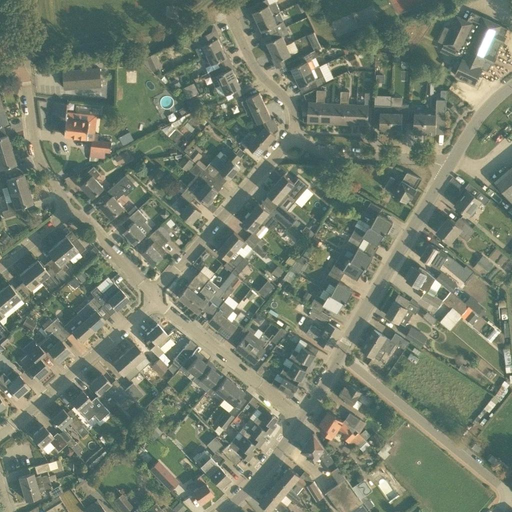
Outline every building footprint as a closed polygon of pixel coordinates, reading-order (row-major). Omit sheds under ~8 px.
[(257,22),(279,12),(280,11),(276,1),(268,5),(265,0),(263,0),(248,7),(251,13),(253,12),(257,22)] [(279,12),(257,22),(262,31),(260,32),(262,38),(286,27),(279,12)] [(456,16),(443,44),(458,50),(456,56),(462,59),(455,75),(474,84),(481,68),(488,71),(492,63),(490,63),(493,56),(495,57),(501,43),(499,42),(502,36),(504,37),(508,29),(471,12),(467,21),(456,16)] [(287,45),(282,35),(288,32),(286,27),(262,38),(265,43),(267,42),(271,52),(287,45)] [(220,37),(217,31),(206,36),(204,33),(195,37),(204,56),(201,57),(222,47),(218,38),(220,37)] [(315,50),(321,47),(314,31),(307,34),(315,50)] [(276,68),(288,63),(285,57),(291,54),(287,45),(271,52),(276,61),(274,62),(276,68)] [(227,57),(222,47),(201,57),(205,67),(206,67),(209,72),(208,72),(231,62),(229,56),(227,57)] [(292,79),(312,70),(320,66),(316,57),(313,58),(310,52),(298,58),(300,64),(291,68),(294,72),(289,74),(292,79)] [(156,53),(147,58),(151,66),(160,62),(156,53)] [(354,53),(348,56),(352,65),(358,62),(354,53)] [(215,87),(236,78),(232,68),(234,67),(231,62),(208,72),(215,87)] [(324,82),(321,76),(324,75),(320,66),(312,70),(292,79),(294,84),(298,82),(300,86),(301,86),(304,91),(324,82)] [(65,89),(101,86),(100,68),(63,71),(64,77),(62,79),(62,81),(64,82),(65,89)] [(376,74),(375,83),(384,83),(384,75),(376,74)] [(241,87),(236,78),(215,87),(220,97),(225,94),(228,100),(245,92),(243,86),(241,87)] [(193,82),(181,87),(187,98),(198,92),(193,82)] [(265,104),(259,92),(247,98),(246,96),(240,99),(247,112),(252,110),(265,104)] [(408,110),(408,104),(402,104),(402,97),(391,97),(391,105),(390,132),(402,132),(402,122),(408,123),(408,110)] [(192,100),(186,102),(191,112),(196,109),(192,100)] [(68,104),(54,102),(51,130),(66,132),(66,137),(87,140),(89,121),(66,118),(67,111),(68,104)] [(319,123),(320,103),(317,102),(308,102),(307,122),(319,123)] [(331,123),(332,103),(324,103),(320,103),(319,123),(331,123)] [(343,124),(344,104),(341,103),(332,103),(331,123),(343,124)] [(272,119),(265,104),(252,110),(258,123),(259,122),(262,130),(273,139),(276,135),(275,133),(279,129),(274,118),(272,119)] [(355,125),(356,104),(348,104),(344,104),(343,124),(355,125)] [(368,125),(369,105),(364,105),(356,104),(355,125),(368,125)] [(390,132),(391,105),(374,105),(374,121),(380,122),(379,132),(390,132)] [(424,133),(425,114),(414,113),(414,110),(408,110),(408,123),(414,123),(413,133),(424,133)] [(436,134),(436,114),(425,114),(424,133),(436,134)] [(171,124),(161,129),(167,134),(169,136),(176,128),(175,127),(171,124)] [(258,155),(273,139),(262,130),(250,144),(245,140),(242,143),(247,148),(248,146),(258,155)] [(0,152),(11,149),(6,135),(0,136),(0,152)] [(126,136),(117,140),(118,141),(121,148),(129,143),(126,136)] [(92,140),(91,150),(90,156),(105,158),(105,152),(110,152),(111,141),(94,140),(92,139),(92,140)] [(237,145),(234,148),(237,151),(236,153),(241,157),(245,152),(237,145)] [(11,149),(0,152),(0,174),(5,173),(3,167),(15,163),(17,162),(18,160),(17,156),(14,154),(13,155),(11,149)] [(190,155),(196,161),(202,155),(196,149),(190,155)] [(127,150),(115,156),(119,164),(131,158),(127,150)] [(236,153),(233,151),(228,157),(224,154),(220,150),(211,161),(204,169),(214,177),(220,170),(230,179),(240,168),(235,163),(241,157),(236,153)] [(185,155),(178,163),(187,170),(188,168),(194,162),(185,155)] [(204,169),(197,163),(190,170),(206,184),(203,188),(198,184),(192,190),(188,186),(185,190),(194,198),(197,195),(208,204),(214,197),(213,196),(217,191),(211,185),(216,180),(213,178),(214,177),(204,169)] [(92,197),(103,187),(95,178),(100,174),(93,166),(83,176),(87,180),(81,185),(92,197)] [(511,202),(511,166),(495,181),(511,202)] [(156,167),(148,177),(155,183),(164,173),(156,167)] [(416,188),(422,179),(407,172),(402,180),(398,188),(392,184),(395,179),(390,176),(384,188),(394,194),(406,201),(410,195),(412,197),(413,195),(414,195),(416,192),(415,190),(416,188)] [(7,179),(5,173),(0,174),(0,183),(1,188),(7,186),(9,194),(27,188),(23,174),(7,179)] [(295,183),(284,174),(275,184),(286,193),(290,188),(293,191),(297,186),(302,191),(306,186),(299,179),(295,183)] [(485,204),(489,199),(469,182),(462,191),(464,194),(455,205),(468,216),(480,201),(485,204)] [(111,218),(123,207),(116,199),(124,193),(115,183),(106,192),(110,198),(101,206),(111,218)] [(289,195),(286,193),(275,184),(267,194),(278,203),(274,208),(296,228),(300,223),(296,219),(286,210),(280,205),(284,200),(289,195)] [(328,205),(340,191),(332,184),(321,198),(328,205)] [(194,198),(185,190),(180,186),(178,189),(182,193),(177,199),(186,206),(180,213),(192,223),(201,212),(190,202),(194,198)] [(4,218),(18,214),(16,207),(32,202),(27,188),(9,194),(11,201),(6,203),(8,209),(2,211),(4,218)] [(386,234),(393,222),(378,214),(382,208),(371,202),(365,212),(375,218),(371,225),(370,224),(369,225),(386,234)] [(259,203),(251,213),(261,222),(264,224),(268,219),(272,215),(288,228),(292,232),(296,228),(274,208),(270,212),(259,203)] [(134,244),(145,234),(139,227),(147,219),(138,209),(129,217),(135,222),(124,232),(134,244)] [(257,243),(261,238),(256,234),(260,229),(257,227),(261,222),(251,213),(242,222),(253,232),(249,236),(257,243)] [(461,229),(470,237),(475,230),(459,217),(454,223),(448,218),(436,232),(450,243),(461,229)] [(165,242),(171,236),(161,225),(150,236),(155,241),(151,244),(142,253),(153,265),(163,256),(162,256),(167,251),(160,244),(164,240),(165,242)] [(386,234),(369,225),(365,232),(356,227),(350,236),(362,243),(365,238),(377,245),(384,233),(386,234)] [(245,241),(234,231),(226,241),(236,251),(241,246),(243,248),(247,243),(253,248),(263,257),(267,252),(257,243),(249,236),(245,241)] [(0,237),(0,241),(4,245),(5,243),(8,239),(2,234),(0,237)] [(67,238),(66,236),(57,244),(68,258),(78,250),(80,253),(85,248),(77,238),(72,241),(68,237),(67,238)] [(314,236),(309,245),(317,250),(322,241),(314,236)] [(366,268),(373,256),(358,248),(362,243),(350,236),(345,246),(355,253),(351,260),(350,259),(349,259),(366,268)] [(261,238),(257,243),(261,247),(265,242),(261,238)] [(232,272),(237,276),(239,273),(240,271),(236,267),(244,257),(236,251),(226,241),(217,251),(228,260),(224,265),(232,272)] [(464,266),(449,256),(429,243),(420,257),(430,264),(431,264),(439,269),(444,261),(448,263),(446,266),(458,276),(464,266)] [(64,282),(70,277),(64,270),(68,267),(63,262),(68,258),(57,244),(48,251),(49,253),(48,254),(52,258),(48,262),(62,280),(64,282)] [(299,272),(307,259),(302,255),(298,261),(298,262),(296,261),(290,268),(299,272)] [(483,268),(485,269),(491,262),(482,255),(477,263),(483,268)] [(366,268),(349,259),(345,266),(336,261),(331,271),(342,277),(345,272),(357,279),(364,268),(366,269),(366,268)] [(39,262),(37,260),(28,267),(40,281),(49,274),(51,277),(51,276),(57,284),(62,280),(48,262),(44,265),(40,261),(39,262)] [(27,296),(33,291),(33,292),(42,285),(40,281),(28,267),(19,275),(20,277),(19,277),(23,282),(19,286),(27,296)] [(420,267),(418,269),(415,267),(414,268),(411,267),(408,273),(410,274),(407,280),(418,287),(425,291),(434,277),(427,271),(420,267)] [(82,270),(76,276),(82,282),(88,277),(82,270)] [(210,278),(200,270),(197,275),(196,275),(179,297),(189,305),(204,286),(209,279),(210,278)] [(330,293),(346,302),(353,290),(339,282),(342,277),(331,271),(330,271),(327,277),(325,281),(335,287),(331,294),(330,293)] [(232,272),(224,282),(228,286),(237,276),(232,272)] [(436,279),(446,287),(451,291),(455,286),(457,284),(442,272),(441,274),(436,279)] [(224,300),(235,288),(241,280),(240,278),(237,276),(228,286),(219,298),(205,315),(209,319),(208,321),(218,329),(227,318),(227,317),(234,308),(224,300)] [(75,277),(69,282),(74,288),(80,283),(75,277)] [(219,287),(209,279),(204,286),(189,305),(199,313),(200,312),(205,315),(219,298),(228,286),(224,282),(219,287)] [(90,291),(94,296),(102,305),(108,300),(116,309),(128,299),(120,289),(119,289),(114,282),(102,292),(96,286),(94,288),(90,291)] [(0,290),(0,291),(11,305),(20,298),(22,300),(27,296),(19,286),(15,289),(11,284),(10,285),(9,284),(0,290)] [(251,290),(246,296),(251,300),(256,294),(251,290)] [(0,318),(4,315),(2,313),(11,305),(0,291),(0,318)] [(425,291),(421,297),(438,308),(442,301),(434,296),(425,291)] [(461,315),(469,306),(463,302),(451,291),(442,301),(450,308),(452,307),(461,315)] [(346,303),(346,302),(330,293),(325,300),(316,295),(310,306),(314,308),(321,312),(325,306),(337,313),(344,302),(346,303)] [(415,313),(419,307),(410,301),(398,294),(386,315),(398,322),(399,321),(405,325),(412,311),(415,313)] [(84,321),(92,330),(104,320),(96,310),(102,305),(94,296),(85,304),(92,313),(84,321)] [(321,312),(314,308),(309,316),(315,319),(316,316),(326,322),(329,316),(321,312)] [(243,327),(250,318),(241,311),(232,322),(227,318),(218,329),(228,337),(239,324),(243,327)] [(253,319),(260,322),(262,317),(255,314),(253,319)] [(26,317),(22,325),(28,329),(33,320),(26,317)] [(52,321),(66,337),(71,333),(57,317),(52,321)] [(48,336),(38,345),(45,352),(48,350),(58,361),(70,351),(62,342),(66,337),(52,321),(50,318),(42,325),(45,328),(43,330),(48,336)] [(80,341),(92,330),(84,321),(72,331),(80,341)] [(145,342),(159,358),(163,362),(167,358),(162,352),(163,352),(159,347),(170,338),(166,334),(167,334),(157,323),(146,333),(150,338),(145,342)] [(331,349),(341,331),(329,323),(324,332),(311,325),(306,334),(318,341),(318,342),(331,349)] [(421,346),(427,336),(411,326),(405,335),(421,346)] [(246,334),(235,348),(245,355),(259,338),(254,334),(246,328),(244,327),(242,330),(246,334)] [(277,344),(288,331),(287,330),(282,328),(281,327),(271,339),(277,344)] [(391,340),(374,330),(362,350),(373,357),(374,356),(380,360),(385,351),(389,353),(395,344),(405,349),(409,342),(395,333),(391,340)] [(3,336),(0,338),(0,343),(2,346),(10,339),(7,336),(5,334),(3,336)] [(259,338),(245,355),(255,363),(265,349),(262,346),(265,343),(259,338)] [(174,374),(178,369),(191,354),(198,346),(190,340),(168,367),(168,368),(174,374)] [(45,352),(38,345),(38,344),(27,353),(20,360),(28,368),(27,368),(37,379),(49,369),(39,358),(45,353),(45,352)] [(139,371),(140,371),(150,362),(144,355),(145,355),(135,344),(124,353),(139,371)] [(316,354),(302,346),(299,352),(294,349),(288,359),(293,362),(307,370),(310,372),(316,362),(313,360),(316,354)] [(129,380),(139,371),(124,353),(113,363),(123,374),(124,374),(129,380)] [(195,358),(191,354),(178,369),(187,376),(191,372),(196,376),(204,365),(206,363),(201,359),(203,356),(199,353),(195,358)] [(159,358),(151,365),(160,375),(168,368),(168,367),(163,362),(159,358)] [(307,370),(293,362),(290,367),(285,364),(279,375),(296,384),(299,379),(304,382),(307,377),(304,375),(307,370)] [(261,376),(268,367),(263,363),(256,372),(261,376)] [(214,370),(216,367),(212,364),(209,369),(204,365),(196,376),(193,380),(201,387),(204,383),(209,386),(205,391),(213,381),(219,374),(214,370)] [(18,375),(13,370),(6,376),(3,372),(0,375),(0,389),(1,391),(6,387),(16,398),(29,386),(19,375),(18,375)] [(111,383),(101,373),(90,384),(104,400),(110,394),(120,405),(129,396),(124,390),(120,385),(115,389),(110,384),(111,383)] [(296,384),(279,375),(284,378),(281,382),(274,378),(271,384),(280,390),(281,388),(292,395),(295,390),(299,392),(301,387),(296,384)] [(224,398),(235,384),(225,377),(218,385),(213,381),(205,391),(210,396),(215,390),(224,398)] [(124,390),(129,396),(133,399),(134,401),(143,394),(133,382),(130,384),(124,390)] [(234,406),(245,392),(235,384),(224,398),(234,406)] [(350,389),(345,386),(338,396),(352,405),(358,409),(362,402),(368,407),(373,400),(360,392),(361,392),(352,386),(350,389)] [(91,401),(82,390),(71,401),(80,411),(84,415),(90,410),(99,420),(109,411),(96,397),(91,401)] [(256,408),(261,411),(253,421),(266,432),(269,434),(276,425),(273,423),(277,418),(270,412),(271,411),(252,396),(248,401),(256,408)] [(72,418),(63,408),(52,418),(61,428),(68,422),(75,430),(82,424),(75,415),(72,418)] [(223,428),(233,416),(227,411),(217,423),(223,428)] [(343,421),(328,411),(320,423),(324,426),(320,431),(331,438),(339,427),(345,433),(343,435),(348,442),(349,441),(355,446),(357,444),(363,438),(358,432),(355,435),(350,429),(349,429),(342,421),(343,421)] [(358,432),(365,422),(350,412),(346,419),(358,432)] [(258,448),(265,439),(262,436),(266,432),(253,421),(249,418),(238,432),(255,445),(257,447),(258,448)] [(143,432),(152,441),(161,431),(152,422),(143,432)] [(58,451),(67,443),(59,434),(57,432),(53,436),(43,426),(32,436),(41,446),(49,439),(50,441),(50,442),(58,451)] [(59,434),(67,443),(68,443),(71,446),(77,453),(82,449),(76,442),(64,429),(59,434)] [(238,432),(228,445),(247,461),(254,452),(252,450),(255,446),(257,447),(255,445),(238,432)] [(353,509),(355,511),(367,511),(369,511),(363,503),(363,502),(361,499),(352,487),(314,433),(314,432),(301,450),(305,453),(304,455),(315,462),(319,455),(339,482),(326,491),(340,511),(354,511),(353,510),(353,509)] [(377,433),(370,437),(373,443),(381,440),(377,433)] [(213,436),(205,444),(213,452),(221,444),(213,436)] [(247,461),(228,445),(227,444),(221,451),(222,452),(228,458),(235,465),(241,460),(245,464),(247,461)] [(88,466),(103,457),(99,449),(83,459),(88,466)] [(220,487),(231,478),(204,450),(194,460),(220,487)] [(360,458),(365,455),(361,450),(356,453),(360,458)] [(36,474),(50,470),(48,462),(34,466),(36,474)] [(301,497),(297,494),(307,482),(300,475),(289,467),(279,479),(301,497)] [(180,487),(198,474),(193,468),(176,480),(180,487)] [(34,477),(33,473),(19,477),(22,488),(49,481),(48,476),(48,475),(41,477),(40,475),(34,477)] [(200,504),(213,494),(205,483),(199,476),(194,480),(199,487),(192,492),(200,504)] [(301,497),(279,479),(269,491),(287,506),(287,505),(280,500),(286,494),(297,503),(301,497)] [(372,491),(364,479),(352,487),(361,499),(364,496),(372,491)] [(25,500),(40,496),(38,492),(44,490),(44,489),(51,487),(49,481),(22,488),(25,500)] [(316,500),(322,497),(313,481),(307,485),(316,500)] [(52,498),(63,492),(59,485),(48,491),(52,498)] [(281,511),(287,506),(269,491),(259,503),(269,511),(281,511)] [(112,500),(121,511),(126,511),(133,507),(122,493),(112,500)] [(88,511),(105,511),(96,500),(85,508),(88,511)] [(172,508),(176,511),(181,511),(185,508),(179,501),(172,508)]
